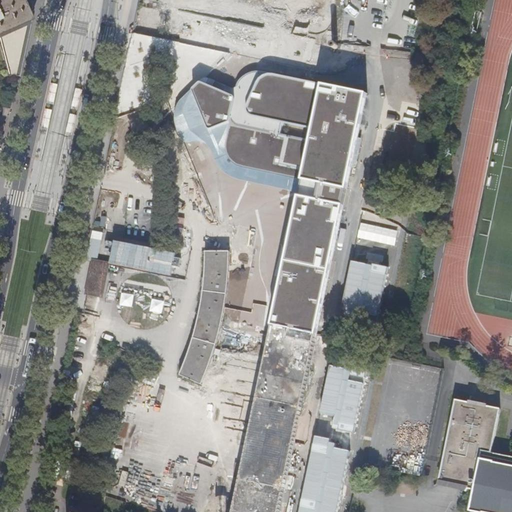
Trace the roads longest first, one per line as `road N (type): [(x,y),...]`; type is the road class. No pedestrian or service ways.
road 1 (primary): [(24,379),(110,0)]
road 2 (primary): [(61,0),(0,292)]
